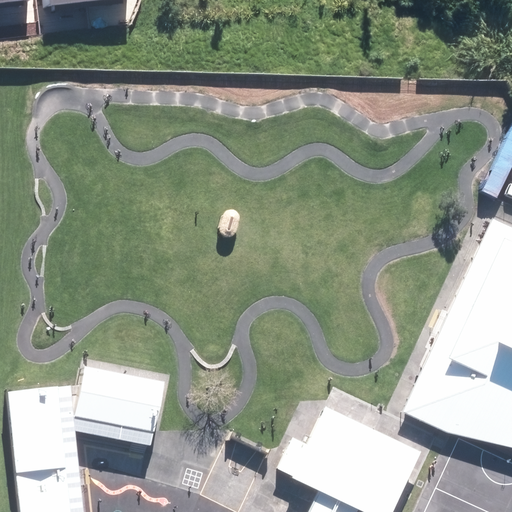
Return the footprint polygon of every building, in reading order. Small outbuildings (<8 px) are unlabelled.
[(110,108),(107,122),(54,114),(18,360),(72,368),(102,159),(171,169),(179,118),(110,108)] [(511,234),(487,223),(399,416),(451,440),(503,451),(511,454),(511,234)] [(79,368),(69,418),(148,434),(159,384),(79,368)] [(76,511),(62,389),(61,389),(1,396),(0,396),(0,407),(11,511),(76,511)] [(318,411),(302,447),(289,442),(273,474),(287,481),(286,483),(315,496),(307,511),(389,511),(415,457),(411,455),(318,411)]
